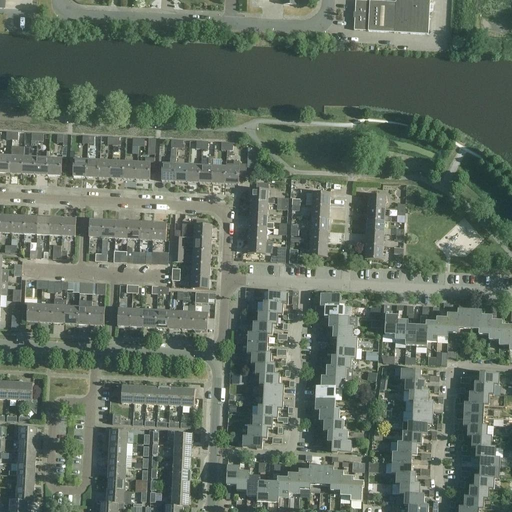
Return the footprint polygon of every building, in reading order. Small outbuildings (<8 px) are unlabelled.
[(368,32),(394,34),(428,36),(430,0),(395,0),(396,3),(370,2),(356,2),(354,31),(368,32)] [(12,157),(11,157),(10,175),(23,176),(24,158),(24,148),(12,147),(12,157)] [(248,147),(248,161),(257,161),(257,147),(248,147)] [(44,159),(37,158),(36,176),(48,177),(49,159),(50,154),(44,153),(44,159)] [(11,157),(0,156),(0,174),(10,175),(11,157)] [(37,158),(24,158),(23,176),(36,176),(37,158)] [(61,178),(62,160),(49,159),(48,177),(61,178)] [(138,163),(137,181),(150,182),(151,169),(154,169),(155,160),(145,159),(145,163),(138,163)] [(175,183),(176,165),(176,159),(170,159),(170,165),(163,164),(162,183),(175,183)] [(74,160),(73,178),(86,179),(87,160),(74,160)] [(87,160),(86,179),(99,180),(100,161),(87,160)] [(201,166),(200,185),(213,185),(214,167),(214,160),(209,160),(209,167),(201,166)] [(100,161),(99,180),(112,180),(112,162),(100,161)] [(112,162),(112,180),(124,181),(125,162),(112,162)] [(125,162),(124,181),(137,181),(138,163),(125,162)] [(238,187),(238,186),(239,170),(246,170),(246,165),(240,165),(240,162),(234,162),(234,165),(226,165),(226,168),(225,186),(238,187)] [(176,165),(175,183),(187,184),(188,166),(176,165)] [(188,166),(187,184),(200,185),(201,166),(188,166)] [(226,168),(214,167),(213,185),(225,186),(226,168)] [(301,186),(292,185),(292,197),(301,197),(301,186)] [(269,192),(251,191),(250,204),(268,205),(274,205),(275,200),(269,200),(269,192)] [(312,194),(312,207),(330,208),(331,195),(312,194)] [(386,197),(368,197),(367,209),(386,210),(386,197)] [(249,216),(268,217),(268,205),(250,204),(249,216)] [(329,220),(330,208),(312,207),(311,219),(329,220)] [(385,218),(386,210),(367,209),(367,211),(365,212),(365,215),(367,217),(367,222),(385,223),(390,223),(391,218),(385,218)] [(0,216),(0,218),(0,234),(12,235),(13,217),(0,216)] [(267,224),(268,217),(249,216),(249,229),(267,230),(273,230),(273,224),(267,224)] [(302,217),(303,227),(310,226),(309,216),(302,217)] [(13,217),(12,235),(25,236),(25,217),(13,217)] [(25,217),(25,236),(37,236),(38,218),(25,217)] [(38,218),(37,236),(50,237),(51,219),(38,218)] [(51,219),(50,237),(63,238),(64,219),(51,219)] [(64,219),(63,238),(76,238),(77,220),(64,219)] [(329,233),(329,220),(311,219),(311,232),(329,233)] [(90,221),(89,239),(102,240),(103,221),(90,221)] [(116,222),(103,221),(102,240),(115,240),(116,222)] [(129,223),(116,222),(115,240),(128,241),(129,223)] [(385,236),(385,223),(367,222),(366,235),(385,236)] [(141,223),(129,223),(128,241),(140,241),(141,223)] [(141,223),(140,241),(153,242),(154,224),(141,223)] [(167,225),(154,224),(153,242),(166,243),(167,225)] [(194,239),(212,240),(212,227),(182,226),(182,239),(194,239)] [(248,242),(267,243),(267,230),(249,229),(248,242)] [(311,232),(310,245),(328,246),(329,233),(311,232)] [(366,235),(365,248),(384,248),(385,236),(366,235)] [(211,253),(212,240),(194,239),(193,252),(211,253)] [(174,250),(184,251),(184,241),(174,241),(174,250)] [(266,256),(267,243),(248,242),(248,255),(266,256)] [(328,259),(328,246),(310,245),(309,258),(328,259)] [(383,261),(384,248),(365,248),(365,260),(383,261)] [(174,250),(173,259),(183,260),(184,251),(174,250)] [(277,265),(286,265),(286,251),(278,250),(277,265)] [(290,251),(289,265),(297,265),(298,251),(290,251)] [(193,252),(193,265),(211,265),(211,253),(193,252)] [(210,278),(211,265),(193,265),(192,277),(210,278)] [(209,291),(210,278),(192,277),(191,290),(209,291)] [(80,284),(74,284),(68,283),(67,291),(80,292),(80,284)] [(80,295),(92,295),(93,285),(80,284),(80,292),(80,295)] [(106,285),(93,285),(92,295),(106,296),(106,285)] [(158,288),(157,296),(157,299),(164,299),(164,296),(168,296),(169,289),(158,288)] [(269,293),(269,303),(269,304),(284,305),(284,306),(288,307),(289,294),(269,293)] [(196,307),(194,332),(195,332),(196,334),(200,334),(202,332),(207,332),(208,315),(199,314),(199,305),(209,305),(209,295),(196,294),(195,307),(196,307)] [(341,308),(341,307),(341,297),(321,296),(321,308),(325,308),(325,307),(341,308)] [(54,307),(53,325),(66,325),(67,307),(66,307),(67,301),(55,301),(54,307)] [(79,308),(78,326),(91,327),(92,308),(92,302),(86,302),(86,308),(79,308)] [(283,317),(284,306),(284,305),(269,304),(269,303),(264,303),(264,314),(279,315),(279,316),(283,317)] [(28,305),(27,323),(40,324),(41,306),(28,305)] [(41,306),(40,324),(53,325),(54,307),(41,306)] [(67,307),(66,325),(78,326),(79,308),(67,307)] [(183,313),(182,331),(194,332),(196,307),(195,307),(189,307),(188,313),(183,313)] [(325,319),(330,319),(330,317),(345,318),(345,307),(341,307),(341,308),(325,307),(325,308),(325,319)] [(105,309),(92,308),(91,327),(104,327),(105,309)] [(119,310),(118,328),(131,329),(132,310),(119,310)] [(132,310),(131,329),(144,329),(145,311),(132,310)] [(145,311),(144,329),(156,330),(157,312),(145,311)] [(459,311),(458,315),(459,316),(459,331),(469,331),(470,311),(459,311)] [(482,312),(470,311),(469,331),(479,332),(480,317),(481,317),(482,312)] [(169,331),(170,312),(157,312),(156,330),(169,331)] [(182,331),(183,313),(170,312),(169,331),(182,331)] [(413,327),(414,313),(407,312),(407,317),(409,317),(409,327),(407,327),(406,342),(405,347),(416,347),(417,327),(413,327)] [(278,327),(279,316),(279,315),(264,314),(259,313),(258,324),(274,325),(274,327),(278,327)] [(429,318),(429,313),(423,313),(423,318),(422,318),(421,328),(417,327),(416,347),(427,348),(427,343),(428,328),(426,328),(427,318),(429,318)] [(459,335),(459,331),(459,316),(458,315),(448,315),(448,320),(449,320),(448,335),(459,335)] [(349,318),(345,318),(330,317),(330,319),(329,329),(334,330),(334,328),(349,329),(349,328),(349,318)] [(397,322),(398,322),(399,317),(386,317),(385,336),(395,337),(396,337),(397,322)] [(396,337),(395,337),(395,341),(406,342),(407,327),(409,327),(409,317),(407,317),(407,322),(398,322),(397,322),(396,337)] [(479,332),(479,336),(489,337),(490,337),(490,322),(492,322),(492,317),(481,317),(480,317),(479,332)] [(427,343),(438,344),(438,339),(438,324),(437,324),(428,323),(429,318),(427,318),(426,328),(428,328),(427,343)] [(449,320),(448,320),(437,319),(437,324),(438,324),(438,339),(448,339),(448,335),(449,320)] [(502,322),(492,322),(490,322),(490,337),(489,337),(489,341),(499,342),(500,342),(501,327),(502,327),(502,322)] [(273,337),(274,327),(274,325),(258,324),(254,324),(253,334),(268,335),(268,337),(273,337)] [(500,342),(499,342),(499,347),(510,347),(511,332),(511,327),(502,327),(501,327),(500,342)] [(333,340),(338,340),(338,339),(353,339),(354,328),(349,328),(349,329),(334,328),(334,330),(333,340)] [(248,334),(248,345),(268,345),(268,337),(268,335),(253,334),(248,334)] [(338,339),(338,340),(337,349),(357,350),(358,339),(353,339),(338,339)] [(267,356),(267,354),(268,345),(248,345),(247,355),(252,356),(252,355),(267,356)] [(357,350),(337,349),(337,358),(337,359),(352,360),(352,361),(357,361),(357,350)] [(272,355),(267,354),(267,356),(252,355),(252,356),(252,366),(256,366),(271,366),(272,365),(272,355)] [(332,357),(332,368),(332,369),(347,371),(351,371),(352,361),(352,360),(337,359),(337,358),(332,357)] [(256,377),(260,377),(260,376),(276,377),(276,376),(276,365),(272,365),(271,366),(256,366),(256,377)] [(346,381),(347,371),(332,369),(332,368),(327,368),(327,378),(327,380),(342,381),(346,381)] [(421,383),(421,381),(421,371),(416,370),(416,372),(402,371),(395,371),(395,381),(401,381),(401,382),(406,383),(406,382),(421,383)] [(480,373),(480,384),(480,385),(495,386),(499,387),(500,376),(486,375),(486,374),(480,373)] [(281,376),(276,376),(276,377),(260,376),(260,377),(260,387),(265,387),(280,388),(280,386),(281,376)] [(341,391),(342,381),(327,380),(327,378),(322,378),(321,388),(321,390),(336,391),(341,391)] [(426,381),(421,381),(421,383),(406,382),(406,383),(405,393),(410,393),(410,392),(425,393),(425,392),(426,381)] [(0,400),(8,401),(9,384),(0,383),(0,400)] [(475,383),(474,394),(474,396),(489,396),(489,397),(494,397),(495,386),(480,385),(480,384),(475,383)] [(21,384),(9,384),(8,401),(20,402),(21,384)] [(34,385),(21,384),(20,402),(25,402),(36,414),(36,415),(37,415),(37,401),(33,401),(33,385),(34,385)] [(265,387),(264,397),(284,398),(285,386),(280,386),(280,388),(265,387)] [(134,406),(135,388),(122,387),(122,388),(122,405),(134,406)] [(135,388),(134,406),(146,406),(147,388),(135,388)] [(159,389),(147,388),(146,406),(158,407),(159,389)] [(316,400),(336,401),(336,391),(321,390),(321,388),(317,388),(316,400)] [(159,389),(158,407),(170,407),(171,390),(159,389)] [(183,390),(171,390),(170,407),(182,408),(183,390)] [(183,390),(182,408),(194,408),(195,391),(196,391),(183,390)] [(409,403),(414,404),(414,403),(429,404),(429,402),(430,392),(425,392),(425,393),(410,392),(410,393),(409,403)] [(489,407),(489,397),(489,396),(474,396),(474,394),(470,394),(469,404),(469,406),(485,406),(484,407),(489,407)] [(284,398),(264,397),(264,407),(264,408),(279,408),(279,410),(283,410),(284,398)] [(335,412),(335,411),(336,401),(316,400),(315,412),(320,412),(320,411),(335,412)] [(414,404),(414,414),(433,414),(434,403),(429,402),(429,404),(414,403),(414,404)] [(464,416),(484,417),(484,407),(485,406),(469,406),(469,404),(465,404),(464,416)] [(278,419),(279,410),(279,408),(264,408),(264,407),(259,407),(258,417),(258,418),(274,419),(274,420),(277,421),(278,421),(278,419)] [(320,411),(320,412),(320,423),(324,423),(324,421),(340,422),(340,411),(335,411),(335,412),(320,411)] [(433,414),(414,414),(413,423),(413,424),(428,425),(428,426),(433,426),(433,414)] [(483,427),(484,417),(464,416),(457,415),(457,420),(464,421),(463,428),(468,428),(468,426),(483,427)] [(113,416),(113,426),(121,426),(121,421),(121,416),(113,416)] [(273,431),(274,420),(274,419),(258,418),(258,417),(254,417),(253,428),(269,429),(268,431),(273,431)] [(324,433),(329,433),(329,432),(344,433),(344,432),(344,422),(340,422),(324,421),(324,423),(324,433)] [(404,423),(403,433),(408,434),(423,435),(423,436),(427,437),(428,426),(428,425),(413,424),(413,423),(408,423),(408,424),(404,423)] [(487,438),(487,437),(488,427),(483,427),(468,426),(468,428),(463,428),(463,431),(468,432),(468,438),(472,439),(472,437),(487,438)] [(268,441),(268,431),(269,429),(253,428),(249,427),(248,438),(263,439),(263,441),(268,441)] [(20,429),(19,442),(37,442),(37,438),(40,438),(41,431),(37,431),(38,431),(38,430),(20,429)] [(110,444),(128,445),(128,432),(110,431),(110,432),(111,432),(110,436),(107,436),(107,443),(110,443),(110,444)] [(348,432),(344,432),(344,433),(329,432),(329,433),(328,444),(333,444),(333,443),(348,443),(348,432)] [(408,434),(403,433),(403,444),(418,445),(418,446),(422,447),(423,436),(423,435),(408,434)] [(175,435),(175,447),(193,448),(193,435),(175,435)] [(472,437),(472,439),(472,449),(477,449),(477,448),(492,448),(492,438),(487,437),(487,438),(472,437)] [(263,451),(263,441),(263,439),(248,438),(243,438),(243,449),(257,449),(257,451),(263,451)] [(19,442),(19,454),(36,454),(37,450),(40,450),(40,443),(37,443),(37,442),(19,442)] [(333,443),(333,444),(332,454),(338,455),(338,454),(352,454),(353,443),(348,443),(333,443)] [(417,457),(418,446),(418,445),(403,444),(398,443),(397,454),(413,455),(413,457),(417,457)] [(110,444),(109,456),(127,457),(128,445),(110,444)] [(192,460),(193,448),(175,447),(174,459),(192,460)] [(476,460),(481,460),(481,458),(496,459),(496,448),(492,448),(477,448),(477,449),(476,460)] [(36,466),(36,454),(19,454),(18,460),(14,460),(14,461),(9,461),(10,453),(1,453),(0,465),(5,465),(5,464),(18,465),(18,466),(36,466)] [(393,454),(392,465),(412,466),(413,457),(413,455),(397,454),(393,454)] [(109,468),(126,469),(127,457),(109,456),(109,468)] [(481,458),(481,460),(480,469),(500,470),(501,459),(496,459),(481,458)] [(192,460),(174,459),(173,471),(192,472),(192,460)] [(412,476),(412,474),(412,466),(392,465),(392,475),(396,476),(396,475),(412,476)] [(18,478),(35,478),(36,466),(18,466),(18,470),(18,472),(9,471),(9,476),(18,476),(18,478)] [(238,472),(240,473),(240,468),(228,467),(227,487),(237,488),(238,488),(238,472)] [(310,467),(310,471),(312,471),(311,487),(321,487),(322,467),(310,467)] [(334,468),(322,467),(321,487),(331,488),(332,488),(332,473),(334,473),(334,468)] [(109,468),(108,480),(126,481),(126,469),(109,468)] [(500,470),(480,469),(480,477),(480,479),(495,480),(499,481),(500,470)] [(191,484),(192,472),(173,471),(173,483),(191,484)] [(311,492),(311,487),(312,471),(310,471),(299,471),(299,476),(301,476),(300,491),(311,492)] [(238,488),(237,488),(237,493),(248,493),(249,478),(250,478),(250,473),(240,473),(238,472),(238,488)] [(332,488),(331,488),(331,493),(341,493),(342,493),(342,478),(344,478),(344,473),(334,473),(332,473),(332,488)] [(417,474),(412,474),(412,476),(396,475),(396,476),(396,486),(401,486),(416,487),(416,485),(417,474)] [(289,475),(289,480),(290,480),(289,495),(290,495),(300,496),(300,491),(301,476),(299,476),(289,475)] [(475,477),(475,488),(475,489),(490,490),(494,491),(495,480),(480,479),(480,477),(475,477)] [(18,478),(17,490),(35,490),(35,478),(18,478)] [(261,478),(250,478),(249,478),(248,493),(247,498),(258,498),(259,483),(260,483),(261,478)] [(354,478),(344,478),(342,478),(342,493),(341,493),(341,498),(351,498),(352,498),(353,483),(354,483),(354,478)] [(290,500),(290,495),(289,495),(290,480),(289,480),(278,479),(278,484),(280,484),(279,499),(290,500)] [(108,480),(108,492),(125,493),(126,481),(108,480)] [(190,496),(191,484),(173,483),(172,495),(190,496)] [(268,503),(269,483),(260,483),(259,483),(258,498),(257,503),(268,503)] [(280,484),(278,484),(269,483),(268,503),(279,504),(279,499),(280,484)] [(364,484),(354,483),(353,483),(352,498),(351,498),(351,503),(362,504),(363,489),(364,489),(364,484)] [(400,497),(405,497),(405,496),(420,497),(420,496),(421,485),(416,485),(416,487),(401,486),(400,497)] [(489,501),(490,490),(475,489),(475,488),(470,488),(469,498),(469,499),(484,500),(484,501),(489,501)] [(17,490),(16,501),(16,502),(28,502),(34,503),(34,502),(35,490),(17,490)] [(119,505),(125,505),(125,493),(108,492),(107,504),(119,505)] [(190,509),(190,496),(172,495),(172,507),(184,508),(190,509)] [(425,496),(420,496),(420,497),(405,496),(405,497),(404,507),(409,507),(424,508),(424,506),(425,496)] [(484,511),(484,501),(484,500),(469,499),(469,498),(465,498),(464,508),(464,509),(479,510),(479,511),(484,511)] [(27,511),(28,502),(16,502),(16,501),(10,501),(9,511),(27,511)]
